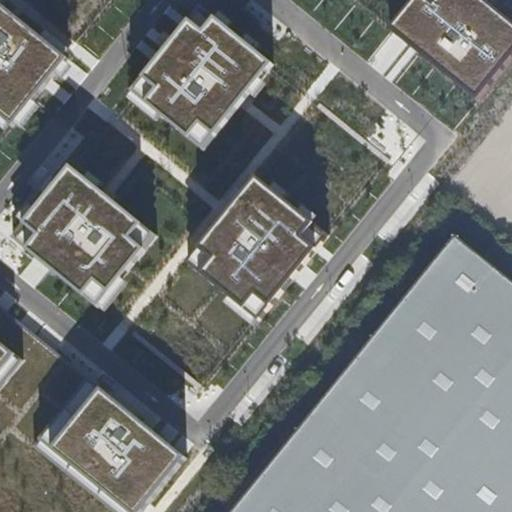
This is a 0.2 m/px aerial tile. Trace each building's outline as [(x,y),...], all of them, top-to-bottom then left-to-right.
[(511,18),(489,0),(416,0),(393,28),(480,99),(511,60),(511,18)] [(77,63),(0,2),(0,110),(22,129),(77,63)] [(275,69),(209,15),(145,95),(211,148),(275,69)] [(159,235),(77,168),(23,235),(105,301),(159,235)] [(340,229),(270,174),(199,263),(269,318),(340,229)] [(511,511),(511,259),(471,226),(232,511),(511,511)] [(95,375),(0,298),(0,391),(18,370),(67,408),(39,443),(123,511),(143,511),(191,453),(95,375)]
